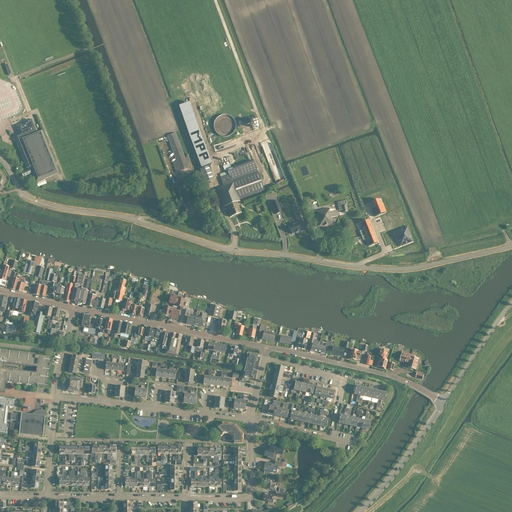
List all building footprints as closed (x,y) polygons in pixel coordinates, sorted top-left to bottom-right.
[(229,48),(226,46),(222,45),(219,45),(215,47),(213,49),(211,52),(210,56),(211,59),(212,63),(215,65),(218,67),(222,67),(225,67),(229,65),(231,62),(232,58),(232,55),(231,51),(229,48)] [(254,113),(243,116),(246,127),(256,124),(255,119),(256,119),(254,113)] [(232,126),(231,124),(231,122),(230,120),(229,119),(227,118),(225,117),(224,117),(222,116),(220,117),(218,117),(217,118),(215,119),(214,121),(214,122),(213,124),(213,126),(213,128),(214,130),(215,131),(215,132),(217,134),(219,134),(220,135),(222,135),(224,135),(226,134),(227,134),(229,132),(230,131),(231,130),(231,128),(232,126)] [(19,135),(17,136),(14,137),(13,139),(14,140),(15,140),(26,168),(30,166),(36,181),(59,172),(42,130),(37,133),(31,119),(27,120),(28,123),(22,125),(21,122),(15,124),(19,135)] [(176,161),(172,162),(176,172),(192,166),(188,156),(184,157),(175,132),(167,135),(176,161)] [(221,186),(221,187),(216,188),(223,206),(226,205),(230,216),(241,212),(237,201),(240,200),(239,199),(264,189),(253,160),(227,169),(222,157),(214,160),(223,185),(221,186)] [(199,169),(205,182),(213,178),(208,165),(199,169)] [(283,192),(287,203),(292,202),(288,190),(283,192)] [(370,207),(374,216),(386,211),(382,202),(380,203),(378,198),(371,201),(373,206),(370,207)] [(277,200),(271,202),(276,213),(281,211),(277,200)] [(189,203),(184,204),(185,206),(184,207),(186,210),(183,211),(185,215),(192,213),(191,212),(197,210),(195,203),(189,205),(189,203)] [(288,205),(291,212),(297,210),(295,203),(288,205)] [(326,208),(315,211),(318,226),(318,227),(319,226),(323,225),(328,224),(333,223),(332,217),(336,216),(335,209),(330,210),(330,208),(326,209),(326,208)] [(297,210),(294,211),(294,213),(297,220),(298,222),(289,226),(291,233),(295,232),(299,231),(299,230),(303,229),(300,223),(303,222),(299,211),(298,211),(297,210)] [(359,231),(361,235),(372,230),(368,219),(360,222),(363,229),(359,231)] [(407,225),(393,231),(396,237),(400,235),(401,237),(397,239),(399,246),(413,240),(407,225)] [(372,230),(361,235),(363,240),(366,238),(369,245),(377,242),(372,230)] [(9,267),(15,269),(18,261),(10,259),(9,264),(10,265),(9,267)] [(26,259),(23,272),(26,273),(33,275),(36,265),(37,262),(34,262),(33,261),(26,259)] [(3,265),(0,275),(0,285),(2,286),(6,287),(8,281),(4,280),(9,266),(3,265)] [(36,265),(33,275),(35,275),(41,277),(44,267),(43,267),(36,265)] [(13,277),(10,288),(16,290),(19,279),(16,278),(16,276),(17,276),(18,273),(15,272),(13,277)] [(75,303),(77,304),(81,287),(81,288),(81,286),(82,284),(84,274),(78,273),(76,283),(76,284),(75,283),(74,283),(70,300),(74,301),(75,303)] [(19,279),(16,290),(18,290),(22,291),(25,280),(24,280),(23,280),(20,279),(19,279)] [(36,284),(33,294),(39,295),(41,285),(43,280),(40,279),(39,282),(38,284),(36,284)] [(115,299),(121,301),(123,294),(124,295),(126,288),(124,287),(125,285),(126,280),(120,279),(119,284),(117,292),(115,298),(115,299)] [(41,285),(39,295),(45,296),(47,286),(46,286),(47,281),(43,280),(42,285),(41,285)] [(49,293),(54,295),(56,293),(57,287),(60,286),(60,284),(54,282),(52,287),(51,287),(49,293)] [(53,297),(60,298),(61,293),(63,294),(64,287),(60,286),(57,287),(56,293),(54,295),(53,297)] [(88,290),(86,290),(87,289),(81,288),(81,287),(77,304),(79,304),(82,302),(85,303),(88,290)] [(86,305),(97,307),(101,293),(96,292),(95,295),(89,293),(86,305)] [(120,310),(123,311),(124,309),(129,310),(131,300),(133,295),(130,294),(129,300),(123,298),(120,310)] [(179,298),(179,296),(177,296),(170,294),(169,299),(169,301),(168,303),(177,304),(176,306),(180,307),(180,308),(180,309),(182,310),(184,299),(179,298)] [(12,309),(14,310),(15,308),(18,309),(21,299),(14,297),(12,309)] [(104,309),(110,310),(112,298),(107,297),(104,309)] [(178,310),(170,308),(170,307),(166,306),(168,300),(169,301),(169,299),(166,298),(165,300),(163,299),(162,302),(165,302),(162,314),(168,315),(167,317),(177,319),(178,318),(179,312),(179,311),(178,311),(178,310)] [(18,311),(21,312),(23,311),(24,311),(25,309),(27,300),(21,299),(18,310),(18,311)] [(27,315),(35,316),(37,311),(39,303),(30,301),(27,315)] [(208,315),(218,317),(220,307),(210,303),(208,315)] [(129,314),(135,316),(138,306),(131,304),(129,314)] [(136,316),(142,317),(144,308),(142,307),(142,305),(138,304),(138,306),(136,316)] [(145,315),(151,316),(152,312),(154,313),(156,306),(147,304),(145,315)] [(48,316),(47,318),(49,319),(50,317),(52,308),(46,307),(44,315),(48,316)] [(52,320),(58,321),(59,317),(58,317),(60,309),(55,307),(53,316),(52,320)] [(187,317),(186,323),(193,325),(196,315),(190,314),(191,310),(186,309),(184,316),(187,317)] [(31,333),(39,335),(44,313),(37,311),(35,316),(31,333)] [(193,325),(201,326),(202,320),(205,321),(207,313),(202,312),(201,316),(196,315),(193,325)] [(82,332),(94,334),(95,329),(92,328),(93,324),(90,324),(91,316),(90,314),(84,313),(82,314),(80,326),(83,327),(82,332)] [(99,328),(98,333),(102,333),(103,328),(101,327),(103,319),(97,318),(95,327),(99,328)] [(107,333),(109,333),(112,320),(106,318),(103,329),(108,330),(107,333)] [(216,330),(223,332),(225,323),(223,322),(224,320),(220,319),(220,323),(217,322),(216,330)] [(3,331),(13,333),(15,326),(12,326),(13,323),(5,321),(4,324),(3,331)] [(115,331),(112,331),(111,337),(114,338),(115,333),(120,334),(122,328),(121,328),(122,322),(117,321),(115,331)] [(121,333),(128,335),(131,324),(123,322),(121,333)] [(236,334),(242,335),(244,326),(240,326),(241,323),(235,322),(234,327),(237,328),(236,334)] [(263,332),(262,338),(273,341),(275,333),(264,330),(265,325),(260,323),(258,331),(263,332)] [(246,333),(248,333),(248,336),(254,338),(256,326),(253,325),(252,329),(247,328),(246,333)] [(134,336),(138,337),(139,335),(143,336),(145,328),(139,327),(138,330),(135,330),(134,336)] [(144,339),(156,342),(159,330),(147,327),(144,339)] [(165,353),(177,356),(182,335),(170,332),(166,349),(166,351),(165,353)] [(310,350),(317,351),(318,345),(319,341),(316,341),(314,339),(316,333),(311,332),(309,342),(312,343),(310,350)] [(162,342),(162,345),(166,346),(168,338),(167,338),(168,334),(165,333),(162,333),(160,341),(162,342)] [(279,342),(283,343),(283,342),(290,344),(291,341),(295,342),(296,335),(292,334),(291,336),(286,335),(286,336),(281,335),(279,342)] [(297,347),(305,348),(307,340),(303,339),(302,342),(299,341),(300,336),(296,335),(295,342),(294,344),(298,344),(297,347)] [(192,346),(193,338),(187,337),(187,338),(183,337),(182,345),(189,346),(188,352),(193,353),(195,347),(192,346)] [(195,350),(199,350),(202,351),(204,341),(197,339),(196,347),(195,350)] [(320,353),(324,354),(325,350),(324,350),(325,346),(322,346),(323,342),(319,341),(318,345),(317,351),(320,352),(320,353)] [(331,353),(342,356),(344,348),(333,345),(331,353)] [(229,357),(232,358),(232,355),(236,355),(237,347),(231,346),(229,357)] [(0,391),(3,392),(4,392),(5,392),(5,390),(4,390),(3,390),(3,387),(3,385),(4,381),(6,381),(5,382),(6,382),(12,383),(12,381),(15,381),(15,383),(22,384),(22,382),(23,382),(25,383),(24,384),(31,385),(31,383),(36,384),(37,385),(47,386),(47,385),(45,385),(46,382),(48,383),(48,376),(47,376),(47,373),(49,373),(49,366),(48,366),(48,363),(50,364),(51,357),(39,356),(38,356),(35,355),(34,355),(31,355),(32,353),(25,352),(25,354),(22,354),(22,352),(15,351),(15,353),(12,353),(13,351),(6,350),(6,352),(3,352),(3,350),(0,349),(0,391)] [(349,358),(356,360),(356,356),(359,357),(361,351),(351,349),(349,358)] [(387,360),(385,355),(386,355),(386,352),(385,350),(382,349),(380,350),(379,353),(381,356),(378,366),(386,368),(387,365),(386,364),(387,360)] [(408,367),(416,369),(419,358),(411,356),(412,354),(402,351),(400,361),(404,362),(404,361),(409,362),(408,367)] [(78,362),(81,362),(82,360),(79,359),(79,356),(72,354),(71,360),(78,362)] [(239,380),(241,381),(242,376),(252,378),(257,356),(247,354),(243,371),(241,371),(239,380)] [(275,371),(283,373),(284,366),(276,365),(275,371)] [(208,369),(208,376),(204,376),(203,383),(210,384),(210,376),(211,376),(211,373),(211,370),(208,369)] [(216,385),(222,386),(223,378),(223,375),(224,375),(224,371),(221,371),(220,377),(217,377),(216,385)] [(82,387),(83,378),(76,377),(76,379),(68,378),(66,390),(78,391),(79,386),(82,387)] [(293,389),(300,390),(301,383),(295,381),(293,389)] [(300,390),(306,392),(308,384),(301,383),(300,390)] [(306,392),(312,393),(314,386),(308,384),(306,392)] [(354,393),(360,395),(362,387),(356,385),(354,393)] [(314,394),(320,396),(322,388),(316,386),(314,394)] [(358,402),(361,403),(362,399),(363,395),(366,396),(368,388),(362,387),(360,395),(359,398),(358,402)] [(328,389),(326,397),(332,398),(334,390),(328,389)] [(269,396),(277,398),(278,392),(271,390),(269,396)] [(376,406),(379,407),(380,403),(381,400),(384,400),(386,392),(380,391),(378,399),(377,403),(376,406)] [(13,404),(13,400),(2,398),(0,397),(0,433),(6,434),(6,429),(7,429),(7,426),(3,426),(6,406),(13,407),(14,404),(13,404)] [(274,414),(276,407),(276,404),(277,401),(273,400),(273,403),(269,405),(267,413),(274,414)] [(274,414),(280,416),(282,408),(276,407),(274,414)] [(316,416),(314,424),(320,425),(322,417),(322,414),(323,410),(324,408),(321,407),(320,409),(320,410),(319,416),(316,416)] [(280,416),(286,417),(288,410),(282,408),(280,416)] [(21,414),(11,413),(10,419),(17,420),(16,425),(19,426),(19,434),(42,436),(42,437),(43,435),(44,432),(44,430),(43,427),(45,416),(46,416),(45,412),(43,411),(40,410),(37,411),(34,413),(35,414),(21,413),(21,412),(21,414)] [(290,418),(296,420),(298,412),(291,410),(290,418)] [(338,422),(344,423),(346,415),(340,414),(338,422)] [(362,428),(368,429),(370,421),(364,420),(362,428)] [(218,429),(216,430),(220,436),(222,434),(221,433),(224,432),(230,432),(233,436),(233,440),(233,442),(233,443),(234,443),(237,443),(238,443),(241,443),(242,443),(242,442),(242,440),(242,434),(240,432),(241,431),(235,425),(231,424),(231,423),(223,422),(219,425),(219,424),(216,426),(218,429)] [(263,449),(262,452),(264,452),(263,455),(267,455),(266,458),(274,460),(276,453),(281,454),(284,445),(271,442),(270,448),(265,447),(265,449),(263,449)] [(234,455),(241,455),(241,449),(238,449),(238,446),(231,445),(231,448),(234,448),(234,455)] [(131,462),(130,465),(137,465),(137,447),(131,447),(131,451),(129,451),(129,454),(131,454),(131,455),(134,455),(134,462),(131,462)] [(263,469),(276,472),(277,466),(281,466),(282,462),(275,460),(274,464),(269,463),(269,462),(265,461),(263,469)] [(266,488),(275,490),(276,487),(274,484),(273,484),(274,480),(273,480),(273,479),(273,478),(264,476),(262,482),(265,483),(264,485),(267,485),(266,488)] [(30,488),(38,488),(39,482),(31,481),(22,480),(21,487),(21,489),(23,489),(24,487),(24,484),(31,484),(30,488)] [(262,500),(271,502),(273,494),(264,492),(262,500)]
